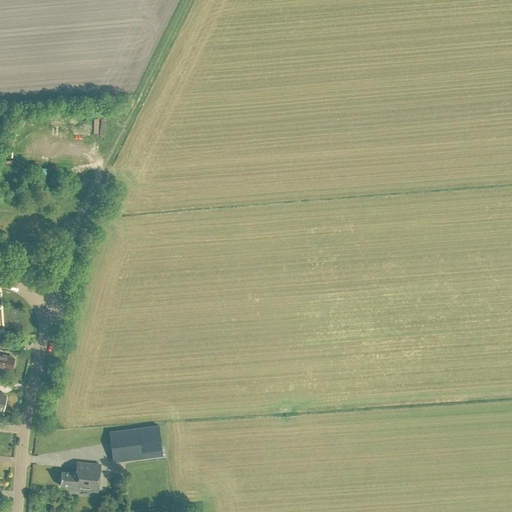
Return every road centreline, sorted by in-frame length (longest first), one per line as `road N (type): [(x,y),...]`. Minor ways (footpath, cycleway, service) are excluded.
road 1 (track): [(39,305),(187,0)]
road 2 (residential): [(0,283),(33,298),(44,330),(15,511)]
